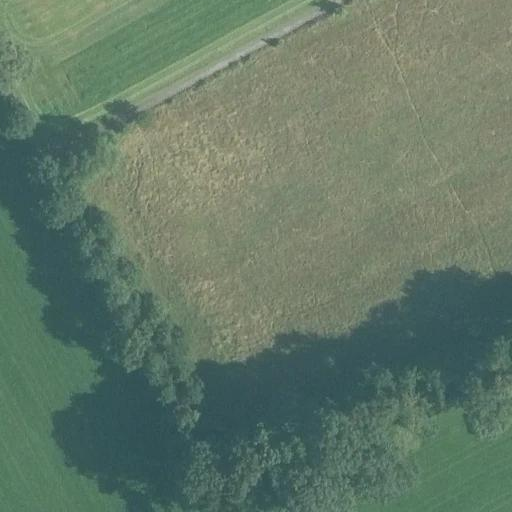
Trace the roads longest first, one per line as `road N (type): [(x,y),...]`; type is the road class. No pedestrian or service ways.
road 1 (track): [(0,73),(208,432),(238,451),(261,460),(511,344)]
road 2 (track): [(45,153),(342,0)]
